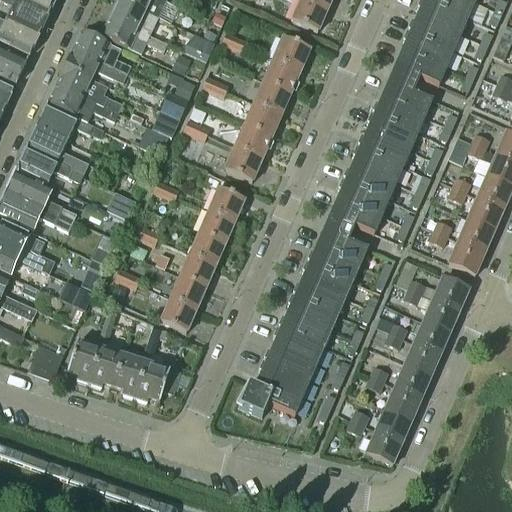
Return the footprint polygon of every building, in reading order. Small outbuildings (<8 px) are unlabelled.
[(4,0),(0,0),(0,6),(13,12),(5,28),(38,43),(48,20),(4,0)] [(4,0),(48,20),(57,0),(4,0)] [(154,0),(119,0),(117,4),(157,23),(169,28),(177,10),(167,6),(165,5),(154,0)] [(326,15),(332,0),(302,0),(301,4),(326,15)] [(392,78),(391,80),(416,91),(417,88),(419,83),(437,91),(437,92),(438,92),(478,0),(422,0),(422,3),(425,4),(423,7),(420,6),(417,14),(420,15),(414,29),(411,28),(407,36),(410,37),(409,40),(406,39),(402,47),(405,48),(392,78)] [(117,4),(109,22),(149,41),(152,33),(156,25),(157,23),(117,4)] [(316,37),(318,33),(326,15),(301,4),(291,26),(316,37)] [(501,21),(506,8),(499,5),(494,17),(501,21)] [(501,21),(494,17),(488,29),(496,33),(501,21)] [(221,31),(225,22),(215,18),(211,27),(221,31)] [(109,22),(100,41),(128,55),(140,60),(145,49),(164,58),(167,51),(148,42),(149,41),(109,22)] [(0,36),(0,47),(29,61),(38,43),(5,28),(1,37),(0,36)] [(206,35),(201,43),(203,44),(212,48),(216,40),(206,35)] [(126,80),(130,72),(116,66),(121,56),(81,37),(72,55),(126,80)] [(244,54),(247,48),(225,38),(222,44),(244,54)] [(487,54),(492,41),(485,38),(479,50),(487,54)] [(201,43),(194,40),(185,52),(185,59),(205,68),(214,49),(212,48),(203,44),(201,43)] [(299,77),(309,54),(282,42),(272,65),(299,77)] [(241,60),(244,54),(222,44),(219,50),(241,60)] [(481,66),(487,54),(479,50),(474,62),(481,66)] [(0,82),(16,90),(27,67),(0,53),(0,82)] [(126,80),(72,55),(64,72),(92,85),(96,78),(122,90),(126,80)] [(179,60),(171,76),(183,81),(191,65),(179,60)] [(289,99),(299,77),(272,65),(263,87),(289,99)] [(472,87),(478,75),(470,71),(465,83),(472,87)] [(92,86),(92,85),(64,72),(56,90),(117,119),(121,111),(102,102),(106,93),(92,86)] [(327,227),(326,228),(350,239),(351,237),(354,231),(372,239),(372,240),(373,241),(432,106),(431,106),(430,106),(412,98),(416,91),(391,80),(377,111),(374,110),(371,118),(374,119),(372,123),(369,122),(366,129),(369,131),(363,144),(360,143),(357,151),(359,152),(358,156),(355,154),(352,162),(354,164),(348,177),(345,176),(342,184),(345,185),(343,189),(341,187),(337,195),(340,197),(327,227)] [(224,98),(227,92),(205,82),(203,88),(224,98)] [(472,87),(465,83),(459,96),(467,99),(472,87)] [(511,88),(499,83),(495,92),(510,99),(511,95),(511,88)] [(181,85),(174,101),(188,108),(195,91),(181,85)] [(280,121),(289,99),(263,87),(253,110),(280,121)] [(221,104),(224,98),(203,88),(200,94),(221,104)] [(117,119),(56,90),(47,109),(75,122),(86,128),(91,117),(113,127),(117,119)] [(0,114),(3,117),(12,97),(0,91),(0,114)] [(495,92),(491,102),(506,108),(510,99),(495,92)] [(167,100),(160,117),(161,117),(171,122),(172,123),(178,125),(186,109),(167,100)] [(104,137),(46,110),(35,133),(66,148),(73,133),(100,145),(104,137)] [(270,144),(280,121),(253,110),(243,132),(270,144)] [(192,113),(187,123),(199,128),(203,118),(192,113)] [(171,122),(161,117),(152,136),(166,142),(170,144),(179,126),(178,125),(172,123),(171,122)] [(451,136),(456,124),(449,120),(443,133),(451,136)] [(205,141),(207,135),(186,126),(183,131),(205,141)] [(202,147),(205,141),(183,131),(180,137),(202,147)] [(260,166),(270,144),(243,132),(234,154),(260,166)] [(83,180),(88,169),(62,157),(66,148),(35,133),(26,153),(83,180)] [(445,148),(451,136),(443,133),(438,145),(445,148)] [(511,167),(511,141),(504,138),(494,160),(511,167)] [(474,140),(470,150),(483,155),(487,146),(474,140)] [(465,159),(490,170),(494,160),(483,155),(470,150),(457,144),(452,154),(465,159)] [(83,180),(26,153),(16,173),(47,188),(52,177),(79,190),(83,180)] [(436,169),(442,157),(434,153),(429,166),(436,169)] [(250,189),(260,166),(234,154),(224,177),(250,189)] [(143,185),(148,174),(154,160),(143,156),(137,169),(132,181),(143,185)] [(511,193),(511,191),(511,167),(494,160),(485,182),(511,193)] [(431,181),(436,169),(429,166),(424,178),(431,181)] [(75,220),(47,206),(52,196),(14,178),(5,197),(58,222),(59,219),(73,225),(75,220)] [(502,215),(511,193),(485,182),(475,204),(502,215)] [(469,189),(455,183),(451,193),(464,199),(469,189)] [(422,202),(427,190),(420,186),(414,199),(422,202)] [(175,202),(177,196),(156,187),(153,193),(175,202)] [(172,208),(175,202),(153,193),(150,199),(172,208)] [(460,209),(464,199),(451,193),(447,203),(460,209)] [(233,229),(243,206),(217,195),(207,218),(233,229)] [(58,222),(5,197),(0,207),(0,219),(33,235),(38,224),(67,238),(73,225),(59,219),(58,222)] [(417,214),(422,202),(414,199),(409,211),(417,214)] [(492,237),(502,215),(475,204),(466,225),(492,237)] [(223,251),(233,229),(207,218),(198,240),(223,251)] [(408,235),(413,223),(405,219),(400,232),(408,235)] [(483,259),(492,237),(466,225),(456,247),(483,259)] [(436,227),(432,237),(446,243),(450,233),(436,227)] [(0,228),(0,252),(19,261),(17,266),(24,269),(29,258),(30,257),(37,260),(43,249),(28,242),(0,228)] [(347,247),(350,239),(326,228),(312,260),(309,259),(306,267),(309,268),(307,271),(304,270),(301,278),(304,279),(297,293),(295,292),(291,299),(294,301),(293,304),(290,303),(286,311),(289,312),(283,326),(280,325),(277,332),(280,334),(278,337),(275,336),(272,344),(275,345),(269,359),(266,357),(262,365),(265,367),(264,370),(261,369),(257,377),(260,378),(254,392),(247,388),(236,413),(260,423),(267,409),(292,421),(293,422),(367,254),(366,254),(365,255),(347,247)] [(156,246),(158,240),(137,230),(134,236),(156,246)] [(402,247),(408,235),(400,232),(395,244),(402,247)] [(153,252),(156,246),(134,236),(131,242),(153,252)] [(432,237),(428,247),(442,253),(446,243),(432,237)] [(214,273),(223,251),(198,240),(188,262),(214,273)] [(473,281),(483,259),(456,247),(447,269),(473,281)] [(127,259),(142,265),(146,256),(131,249),(127,259)] [(0,252),(0,276),(10,281),(16,267),(17,266),(19,261),(0,252)] [(29,258),(24,269),(31,273),(37,260),(30,257),(29,258)] [(37,260),(31,273),(49,281),(55,268),(37,260)] [(204,295),(214,273),(188,262),(179,284),(204,295)] [(102,273),(92,268),(85,281),(96,286),(102,273)] [(406,296),(422,303),(426,292),(411,286),(416,272),(404,268),(394,291),(406,296)] [(386,284),(391,272),(384,269),(379,281),(386,284)] [(137,290),(139,284),(118,274),(115,280),(137,290)] [(134,296),(137,290),(115,280),(112,286),(134,296)] [(386,284),(379,281),(373,293),(381,296),(386,284)] [(194,317),(204,295),(179,284),(169,306),(194,317)] [(457,318),(467,295),(440,284),(431,306),(457,318)] [(35,306),(39,298),(23,290),(19,298),(35,306)] [(75,293),(68,309),(82,316),(89,299),(75,293)] [(406,296),(402,306),(418,312),(422,303),(406,296)] [(36,318),(0,301),(0,313),(32,328),(36,318)] [(372,317),(377,305),(369,302),(364,314),(372,317)] [(185,340),(194,317),(169,306),(159,329),(185,340)] [(448,340),(457,318),(431,306),(421,328),(448,340)] [(372,317),(364,314),(359,326),(366,329),(372,317)] [(111,333),(115,319),(107,316),(102,330),(111,333)] [(438,361),(448,340),(421,328),(412,350),(438,361)] [(106,347),(111,333),(102,330),(98,344),(106,347)] [(402,347),(406,337),(391,331),(387,340),(402,347)] [(0,344),(19,354),(23,345),(0,333),(0,344)] [(156,350),(160,336),(152,333),(148,347),(156,350)] [(357,350),(363,338),(355,335),(350,347),(357,350)] [(402,347),(387,340),(383,350),(399,356),(402,347)] [(88,390),(99,354),(76,347),(66,379),(77,383),(76,387),(88,390)] [(152,363),(156,350),(148,347),(143,361),(152,363)] [(352,362),(357,350),(350,347),(344,359),(352,362)] [(429,383),(438,361),(412,350),(402,372),(429,383)] [(62,362),(66,354),(58,351),(57,354),(55,359),(62,362)] [(112,394),(122,361),(99,354),(88,390),(99,394),(101,390),(112,394)] [(51,387),(61,363),(42,355),(32,379),(51,387)] [(133,405),(145,369),(122,361),(112,394),(123,397),(121,401),(133,405)] [(343,383),(348,371),(341,368),(335,380),(343,383)] [(172,400),(178,379),(145,369),(133,405),(145,409),(146,405),(158,409),(162,397),(172,400)] [(420,405),(429,383),(402,372),(393,393),(420,405)] [(383,390),(387,380),(372,374),(367,384),(383,390)] [(338,395),(343,383),(335,380),(330,392),(338,395)] [(379,400),(383,390),(367,384),(363,393),(379,400)] [(410,426),(420,405),(393,393),(384,415),(410,426)] [(328,416),(334,404),(326,401),(321,413),(328,416)] [(328,416),(321,413),(316,425),(323,428),(328,416)] [(401,448),(410,426),(384,415),(374,437),(401,448)] [(353,418),(349,426),(365,432),(368,424),(353,418)] [(360,443),(365,432),(349,426),(345,437),(360,443)] [(391,470),(401,448),(374,437),(365,459),(391,470)]
